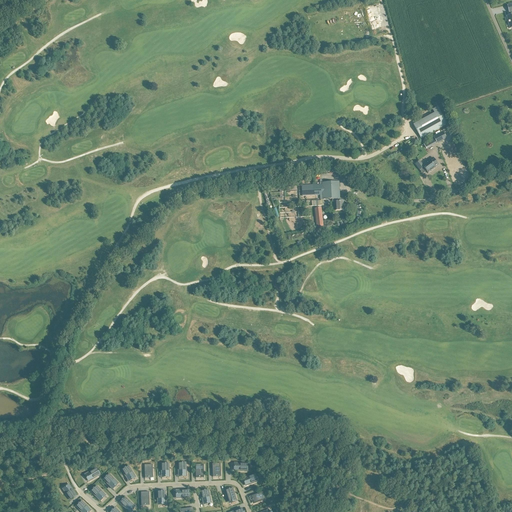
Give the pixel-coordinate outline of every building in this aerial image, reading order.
[(421,139),(447,124),(440,110),(413,125),(421,139)] [(446,138),(445,135),(443,132),(434,137),(437,143),(439,142),(446,138)] [(432,171),(436,168),(435,167),(438,164),(433,157),(423,165),(420,161),(416,164),(420,170),(424,167),(429,173),(432,171)] [(322,184),(302,185),(302,190),(302,196),(323,195),(323,199),(335,199),(335,202),(340,201),(340,198),(339,182),(322,183),(322,184)] [(340,201),(335,202),(335,211),(344,210),(344,201),(340,201)] [(315,208),(317,232),(324,231),(322,208),(315,208)] [(135,476),(128,466),(122,470),(128,480),(135,476)] [(96,468),(86,474),(89,480),(100,474),(96,468)] [(117,483),(109,474),(104,479),(112,488),(117,483)] [(255,474),(244,478),(246,485),(258,481),(255,474)] [(76,495),(69,485),(63,490),(70,499),(76,495)] [(105,495),(96,486),(91,491),(99,500),(105,495)] [(227,487),(220,489),(224,501),(231,499),(227,487)] [(208,489),(201,491),(203,502),(210,501),(208,489)] [(165,491),(157,491),(158,503),(165,503),(165,491)] [(252,496),(254,503),(266,499),(263,492),(252,496)] [(120,502),(128,511),(134,506),(125,497),(120,502)] [(76,506),(81,511),(87,511),(90,510),(82,501),(76,506)]
